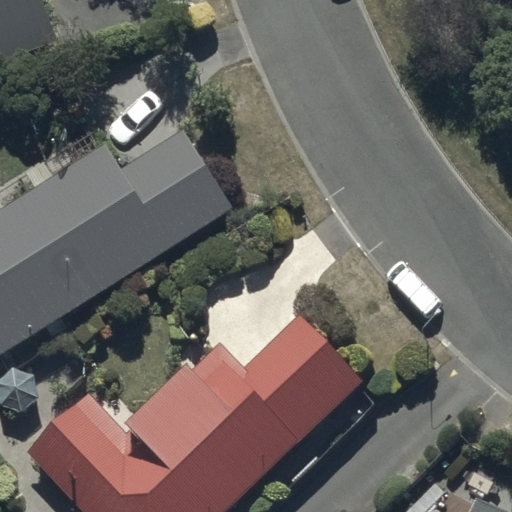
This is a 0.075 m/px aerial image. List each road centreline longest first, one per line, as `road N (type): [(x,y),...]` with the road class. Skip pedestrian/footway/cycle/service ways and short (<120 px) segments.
road 1 (residential): [(299,0),(329,79),(394,189),(471,284),(511,318)]
road 2 (unknown): [(471,284),(371,468),(326,511)]
